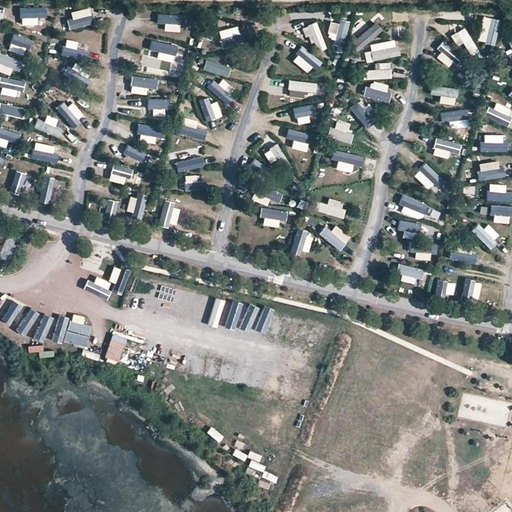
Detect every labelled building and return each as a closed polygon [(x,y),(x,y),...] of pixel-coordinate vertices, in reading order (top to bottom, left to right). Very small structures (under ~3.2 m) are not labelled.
[(12,23),(43,28),(45,15),(14,10),(12,23)] [(482,12),(480,39),(493,40),(495,13),(482,12)] [(64,26),(95,31),(97,19),(66,13),(64,26)] [(153,27),(185,32),(186,19),(155,14),(153,27)] [(338,15),(333,41),(346,44),(351,17),(338,15)] [(511,17),(510,16),(497,40),(509,46),(511,40),(511,17)] [(378,17),(355,31),(361,42),(384,28),(378,17)] [(451,24),(467,52),(478,45),(463,18),(451,24)] [(306,25),(320,54),(331,48),(318,20),(306,25)] [(202,31),(202,40),(216,40),(216,30),(202,31)] [(220,44),(251,43),(251,30),(219,31),(220,44)] [(1,48),(32,54),(34,41),(3,35),(1,48)] [(152,50),(184,54),(186,41),(154,37),(152,50)] [(55,53),(86,58),(89,45),(57,40),(55,53)] [(393,41),(368,50),(372,62),(398,53),(393,41)] [(439,51),(463,72),(471,62),(448,41),(439,51)] [(292,51),(314,74),(323,65),(301,42),(292,51)] [(0,69),(25,73),(27,61),(0,55),(0,69)] [(199,67),(229,76),(233,64),(203,55),(199,67)] [(132,71),(163,76),(165,63),(134,58),(132,71)] [(67,74),(97,84),(102,72),(72,62),(67,74)] [(363,78),(395,81),(396,68),(364,65),(363,78)] [(130,88),(161,93),(163,80),(132,75),(130,88)] [(286,88),(317,91),(319,78),(287,75),(286,88)] [(0,90),(21,94),(23,81),(0,76),(0,90)] [(205,89),(235,99),(239,86),(209,76),(205,89)] [(436,89),(468,89),(468,76),(436,76),(436,89)] [(56,89),(83,105),(90,94),(62,78),(56,89)] [(360,97),(392,100),(393,87),(361,84),(360,97)] [(269,95),(284,94),(284,86),(269,87),(269,95)] [(196,99),(211,127),(223,120),(208,93),(196,99)] [(137,108),(168,113),(170,100),(139,95),(137,108)] [(490,104),(511,128),(511,126),(511,109),(501,95),(490,104)] [(229,108),(240,113),(244,104),(232,99),(229,108)] [(442,122),(472,112),(468,99),(438,110),(442,122)] [(57,112),(84,127),(91,116),(63,100),(57,112)] [(348,109),(369,133),(379,124),(358,100),(348,109)] [(0,116),(20,120),(22,108),(0,103),(0,116)] [(291,125),(322,116),(318,104),(288,112),(291,125)] [(329,117),(347,143),(357,136),(339,110),(329,117)] [(32,128),(62,138),(66,126),(36,116),(32,128)] [(130,131),(160,141),(164,129),(134,119),(130,131)] [(172,133),(203,141),(206,129),(176,120),(172,133)] [(0,140),(15,143),(17,130),(0,127),(0,140)] [(461,152),(440,128),(430,136),(451,161),(461,152)] [(378,129),(371,131),(376,142),(382,140),(378,129)] [(292,131),(290,140),(296,141),(295,149),(313,152),(315,135),(292,131)] [(299,155),(273,137),(265,147),(291,166),(299,155)] [(481,151),(511,151),(511,138),(482,138),(481,151)] [(112,152),(142,162),(146,150),(116,140),(112,152)] [(29,157),(59,167),(64,155),(34,145),(29,157)] [(0,166),(5,168),(9,156),(0,152),(0,166)] [(173,173),(204,165),(201,152),(170,161),(173,173)] [(505,156),(475,167),(479,179),(509,168),(505,156)] [(283,173),(254,160),(248,172),(278,185),(283,173)] [(102,174),(132,184),(136,172),(106,162),(102,174)] [(355,164),(323,168),(325,181),(356,177),(355,164)] [(445,181),(416,168),(411,180),(440,193),(445,181)] [(20,169),(10,199),(22,203),(32,173),(20,169)] [(43,173),(34,203),(46,207),(56,177),(43,173)] [(196,181),(198,191),(205,190),(204,180),(196,181)] [(511,180),(488,180),(488,193),(511,193),(511,180)] [(283,189),(252,185),(250,198),(281,202),(283,189)] [(475,197),(475,186),(462,185),(462,197),(475,197)] [(109,187),(99,217),(112,221),(122,191),(109,187)] [(137,189),(128,219),(140,223),(150,193),(137,189)] [(180,203),(211,207),(213,194),(182,190),(180,203)] [(433,201),(403,194),(399,206),(430,214),(433,201)] [(511,196),(483,198),(484,211),(511,209),(511,196)] [(347,197),(316,197),(316,210),(347,210),(347,197)] [(162,199),(152,229),(165,233),(174,203),(162,199)] [(193,206),(183,236),(196,240),(206,210),(193,206)] [(285,207),(253,207),(253,220),(285,220),(285,207)] [(340,237),(317,216),(308,226),(332,247),(340,237)] [(496,246),(480,218),(468,225),(484,252),(496,246)] [(395,233),(422,236),(424,223),(397,220),(395,233)] [(256,254),(264,228),(252,224),(244,250),(256,254)] [(280,257),(289,231),(277,227),(268,252),(280,257)] [(317,255),(307,230),(295,235),(305,260),(317,255)] [(417,262),(438,245),(431,235),(409,251),(417,262)] [(460,269),(462,242),(449,241),(447,268),(460,269)] [(115,271),(117,263),(94,258),(92,266),(115,271)] [(128,289),(133,269),(123,266),(117,286),(128,289)] [(425,276),(399,269),(396,281),(422,288),(425,276)] [(102,271),(96,288),(111,293),(116,276),(102,271)] [(447,272),(438,297),(450,301),(459,276),(447,272)] [(473,277),(464,302),(477,307),(485,281),(473,277)] [(156,311),(167,286),(157,282),(146,306),(156,311)] [(192,291),(173,309),(181,318),(200,300),(192,291)] [(186,319),(195,326),(212,306),(204,299),(186,319)] [(230,327),(249,309),(241,301),(223,320),(230,327)] [(211,329),(229,311),(221,303),(203,321),(211,329)] [(245,334),(262,313),(253,307),(237,327),(245,334)] [(0,312),(0,328),(26,342),(29,335),(54,348),(69,321),(58,315),(56,320),(32,308),(24,325),(0,312)] [(274,309),(256,328),(264,335),(282,316),(274,309)] [(269,338),(279,345),(294,324),(285,317),(269,338)] [(311,320),(291,338),(299,346),(318,328),(311,320)] [(309,345),(318,351),(331,333),(322,327),(309,345)] [(117,366),(126,340),(113,335),(104,361),(117,366)] [(28,346),(28,353),(43,352),(42,345),(28,346)] [(126,366),(130,349),(124,347),(119,364),(126,366)] [(40,360),(54,357),(53,351),(39,353),(40,360)] [(239,382),(250,386),(257,364),(245,360),(239,382)] [(154,385),(153,392),(163,394),(164,387),(154,385)] [(216,440),(227,447),(230,441),(219,434),(216,440)] [(240,437),(236,444),(249,452),(254,445),(240,437)] [(260,469),(266,465),(258,453),(252,457),(260,469)] [(262,478),(258,484),(269,490),(273,484),(262,478)]
